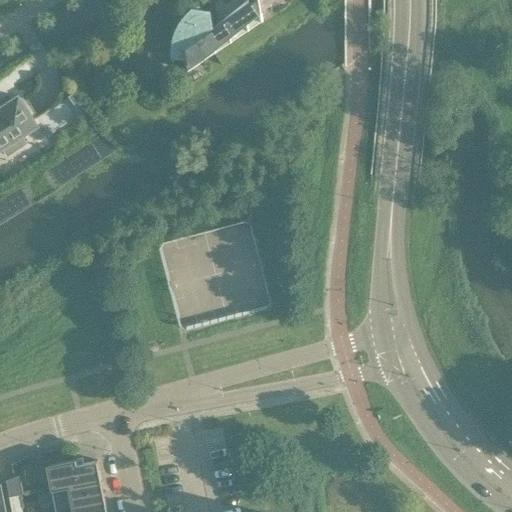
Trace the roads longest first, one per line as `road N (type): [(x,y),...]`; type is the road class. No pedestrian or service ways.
road 1 (residential): [(182,396),(221,397),(390,364)]
road 2 (residential): [(382,336),(182,396)]
road 3 (secondary): [(390,364),(412,411),(466,484),(502,511)]
road 4 (secondary): [(395,176),(408,0)]
road 5 (secondary): [(407,346),(395,176)]
road 6 (secondary): [(511,477),(432,396),(407,346)]
road 7 (secondary): [(395,176),(379,277),(382,336)]
road 8 (residential): [(0,444),(120,410)]
